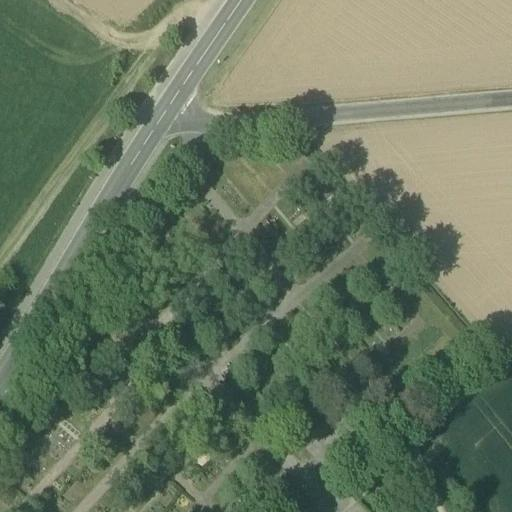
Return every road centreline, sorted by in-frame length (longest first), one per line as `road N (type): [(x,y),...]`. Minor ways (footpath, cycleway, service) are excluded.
road 1 (unclassified): [(165,110),(212,125),(511,99)]
road 2 (tertiary): [(0,376),(165,110)]
road 3 (track): [(140,52),(0,257)]
road 4 (track): [(223,30),(201,12),(176,15),(140,52),(63,0)]
road 5 (tertiary): [(165,110),(244,0)]
